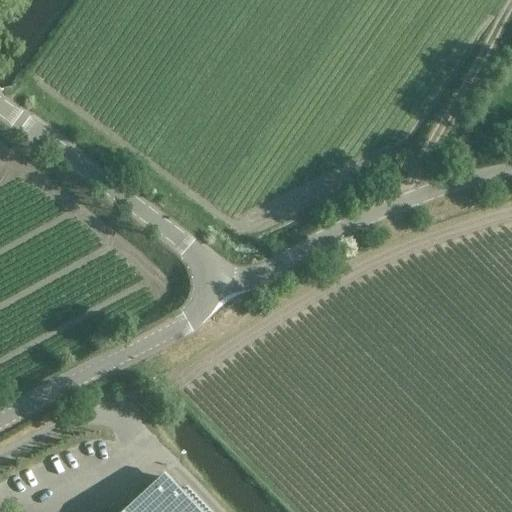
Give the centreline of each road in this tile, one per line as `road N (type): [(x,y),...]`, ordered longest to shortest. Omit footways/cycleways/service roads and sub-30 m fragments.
road 1 (unclassified): [(217,283),(260,276),(400,203),(511,168)]
road 2 (unclassified): [(217,283),(189,250),(0,107)]
road 3 (unclassified): [(0,422),(187,321),(217,283)]
road 4 (track): [(511,2),(400,203)]
